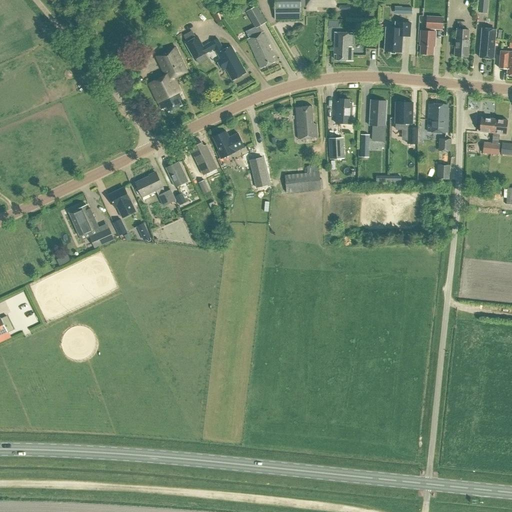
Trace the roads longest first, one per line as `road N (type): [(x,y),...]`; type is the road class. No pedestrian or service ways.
road 1 (primary): [(427,483),(135,452),(0,449)]
road 2 (unclassified): [(427,483),(456,209),(460,85)]
road 3 (track): [(0,484),(209,494),(361,511)]
road 4 (unclassified): [(150,147),(297,84),(366,77),(460,85)]
road 5 (unclassified): [(0,220),(150,147)]
road 6 (unclassified): [(65,34),(150,147)]
